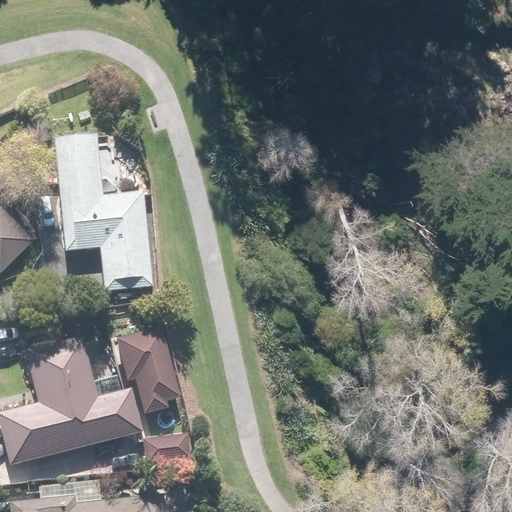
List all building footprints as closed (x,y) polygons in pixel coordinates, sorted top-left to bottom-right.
[(92,140),(54,142),(63,254),(98,251),(101,297),(147,293),(139,197),(97,200),(92,140)] [(0,276),(30,247),(0,216),(0,276)] [(160,336),(112,346),(120,385),(130,383),(137,418),(163,412),(162,405),(174,403),(160,336)] [(35,409),(0,417),(0,445),(5,468),(137,438),(127,394),(93,402),(79,341),(22,354),(35,409)] [(183,441),(141,444),(143,470),(185,467),(183,441)] [(36,502),(6,505),(6,511),(161,511),(160,497),(97,503),(96,485),(35,491),(36,502)]
